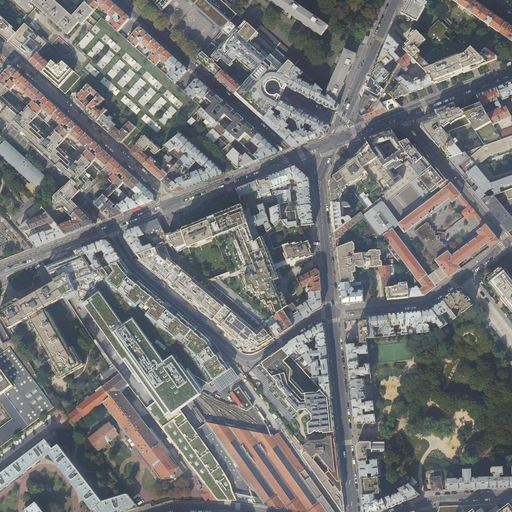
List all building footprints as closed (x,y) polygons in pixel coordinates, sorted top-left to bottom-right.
[(2,0),(25,20),(27,22),(16,33),(8,42),(18,52),(30,62),(42,50),(49,42),(52,45),(60,52),(57,55),(81,77),(88,84),(91,87),(100,95),(103,97),(105,100),(108,102),(112,106),(124,117),(130,122),(136,128),(145,136),(160,150),(165,146),(179,135),(181,133),(187,128),(183,125),(187,122),(191,117),(197,112),(201,108),(199,106),(199,105),(195,101),(193,99),(184,92),(175,84),(167,76),(164,73),(161,70),(156,66),(148,59),(145,56),(142,54),(140,52),(136,48),(127,40),(118,32),(110,24),(108,22),(104,19),(95,11),(90,6),(85,2),(83,0),(2,0)] [(110,0),(98,0),(97,2),(95,1),(90,6),(95,11),(100,5),(105,10),(104,10),(105,11),(106,11),(109,13),(116,5),(110,0)] [(129,0),(130,1),(130,0),(188,0),(222,31),(237,14),(221,0),(129,0)] [(170,0),(157,0),(154,4),(161,10),(170,0)] [(270,0),(322,36),(329,26),(291,0),(270,0)] [(403,13),(407,6),(408,6),(409,5),(409,4),(410,4),(410,3),(409,2),(410,0),(407,0),(406,2),(400,13),(405,15),(403,13)] [(422,10),(425,4),(425,5),(426,4),(425,3),(426,2),(425,0),(424,0),(410,0),(409,2),(410,3),(410,4),(409,4),(409,5),(408,6),(407,6),(403,13),(405,15),(416,21),(419,15),(421,16),(423,11),(422,10)] [(474,0),(473,0),(458,0),(457,2),(478,17),(485,8),(474,0)] [(0,5),(0,35),(2,37),(8,42),(16,33),(12,29),(14,28),(0,15),(0,9),(2,7),(0,5)] [(123,11),(116,5),(109,13),(113,17),(115,17),(115,20),(114,20),(110,24),(118,32),(129,19),(129,17),(123,11)] [(243,8),(238,14),(299,68),(304,73),(314,82),(318,77),(244,7),(243,8)] [(495,15),(485,8),(478,17),(485,22),(484,24),(485,25),(486,23),(488,24),(489,25),(499,32),(506,23),(495,15)] [(299,68),(238,14),(222,31),(205,49),(225,67),(227,69),(241,82),(244,84),(234,94),(255,113),(263,120),(272,110),(275,113),(279,100),(281,97),(280,97),(275,98),(271,97),(270,96),(269,95),(268,93),(268,90),(269,87),(270,85),(273,84),(275,83),(278,84),(280,85),(281,86),(282,88),(283,90),(284,91),(287,86),(299,68)] [(444,20),(452,27),(454,25),(446,16),(444,20)] [(464,54),(444,33),(448,28),(442,22),(441,23),(439,20),(422,36),(426,39),(417,48),(420,51),(419,53),(418,52),(418,53),(425,60),(430,66),(436,64),(436,63),(458,55),(458,56),(464,54)] [(511,26),(506,23),(499,32),(508,39),(507,41),(509,42),(510,40),(511,41),(511,26)] [(127,40),(136,48),(140,43),(140,42),(143,42),(143,44),(147,48),(154,39),(148,34),(141,28),(138,28),(127,40)] [(408,46),(404,50),(406,53),(408,54),(416,62),(419,66),(425,60),(418,53),(418,52),(419,53),(420,51),(417,48),(426,39),(422,36),(417,30),(412,35),(413,37),(409,40),(410,41),(407,45),(408,46)] [(385,43),(383,48),(393,59),(397,62),(400,59),(395,53),(395,52),(396,51),(396,50),(397,50),(399,45),(389,35),(385,43)] [(164,48),(154,39),(147,48),(145,50),(142,54),(145,56),(150,50),(153,53),(148,59),(156,66),(161,61),(165,65),(173,56),(164,48)] [(42,50),(30,62),(36,68),(42,73),(51,63),(50,62),(49,63),(46,60),(48,58),(45,56),(43,57),(41,55),(42,54),(42,55),(45,52),(52,45),(49,42),(42,50)] [(464,54),(458,56),(462,71),(463,73),(467,71),(475,68),(479,66),(478,65),(484,60),(479,55),(478,54),(471,47),(464,54)] [(384,68),(393,59),(383,48),(380,55),(377,62),(384,68)] [(479,55),(484,60),(487,63),(497,59),(497,56),(485,48),(479,55)] [(217,75),(225,67),(205,49),(198,57),(217,75)] [(328,91),(327,94),(336,102),(343,84),(352,65),(356,54),(345,49),(327,90),(328,91)] [(402,60),(400,59),(397,62),(399,65),(407,72),(409,69),(408,69),(406,68),(410,64),(409,63),(411,61),(414,64),(416,62),(408,54),(403,59),(402,60)] [(57,55),(51,63),(42,73),(48,78),(57,86),(65,94),(81,77),(57,55)] [(425,60),(419,66),(426,73),(431,80),(435,83),(443,80),(451,77),(458,74),(463,73),(462,71),(458,56),(458,55),(436,63),(436,64),(430,66),(425,60)] [(181,63),(173,56),(165,65),(170,69),(172,69),(172,72),(171,72),(167,76),(175,84),(186,71),(186,68),(181,63)] [(386,70),(384,68),(377,62),(376,66),(372,73),(371,77),(379,85),(385,91),(389,95),(400,83),(398,81),(391,74),(389,73),(386,70)] [(405,74),(407,72),(399,65),(391,74),(398,81),(400,79),(397,76),(401,71),(405,74)] [(14,77),(19,72),(16,69),(13,67),(9,67),(4,73),(0,77),(0,81),(6,86),(8,84),(6,82),(8,80),(9,81),(13,76),(14,77)] [(225,71),(227,69),(225,67),(217,75),(215,77),(225,86),(234,94),(244,84),(241,82),(239,84),(238,84),(237,83),(237,82),(229,74),(227,74),(226,73),(226,72),(225,71)] [(303,74),(304,73),(299,68),(287,86),(300,93),(314,100),(320,88),(317,85),(315,87),(313,86),(311,85),(308,84),(309,83),(306,81),(306,83),(304,82),(304,81),(304,80),(303,80),(303,79),(302,79),(301,79),(300,79),(298,78),(299,76),(300,76),(301,76),(302,75),(303,74)] [(25,78),(19,72),(14,77),(16,79),(13,82),(11,81),(8,84),(6,86),(9,88),(11,90),(16,85),(25,92),(32,84),(25,78)] [(407,72),(405,74),(400,79),(398,81),(400,83),(411,93),(423,88),(435,83),(431,80),(426,73),(422,77),(415,79),(407,72)] [(374,90),(379,85),(371,77),(367,86),(363,95),(370,97),(371,95),(374,91),(374,90)] [(196,79),(184,92),(193,99),(195,96),(196,95),(196,94),(199,93),(200,95),(204,99),(206,98),(212,91),(205,85),(199,79),(196,79)] [(20,112),(2,96),(9,88),(6,86),(0,81),(0,114),(2,115),(2,116),(6,120),(7,120),(12,124),(22,113),(20,112)] [(496,87),(501,96),(503,100),(508,98),(509,96),(511,95),(511,96),(511,98),(511,100),(511,81),(501,85),(496,87)] [(411,93),(400,83),(389,95),(393,99),(397,98),(406,94),(411,93)] [(39,90),(32,84),(25,92),(33,100),(28,106),(33,110),(38,104),(37,103),(39,100),(41,102),(46,96),(39,90)] [(91,87),(88,84),(75,99),(75,103),(79,106),(85,112),(92,104),(86,99),(88,98),(89,99),(90,97),(89,96),(91,94),(96,99),(100,95),(91,87)] [(385,91),(379,85),(374,90),(382,96),(383,94),(385,91)] [(497,98),(501,96),(496,87),(486,91),(477,95),(481,102),(481,103),(483,106),(495,101),(496,103),(495,103),(495,104),(496,107),(497,107),(498,107),(499,108),(487,114),(491,121),(493,125),(511,116),(509,112),(506,106),(502,108),(497,98)] [(327,94),(320,88),(314,100),(323,105),(334,110),(337,109),(338,108),(339,105),(336,102),(327,94)] [(239,142),(246,134),(253,140),(260,134),(248,123),(237,113),(225,103),(212,91),(206,98),(213,104),(206,112),(210,115),(218,123),(220,125),(221,124),(220,123),(223,119),(229,124),(232,121),(233,122),(226,130),(235,138),(239,142)] [(387,101),(374,91),(371,95),(378,100),(381,104),(387,101)] [(100,95),(96,99),(92,104),(85,112),(91,117),(97,122),(108,110),(105,108),(103,110),(101,109),(101,110),(99,108),(96,109),(96,107),(99,107),(100,106),(101,107),(102,106),(101,105),(105,100),(103,97),(100,95)] [(387,111),(381,104),(378,100),(371,95),(370,97),(363,95),(360,101),(353,117),(352,121),(355,124),(367,119),(381,114),(387,111)] [(462,110),(471,124),(485,145),(465,152),(450,158),(447,159),(452,165),(462,177),(472,189),(502,224),(511,236),(511,217),(494,195),(505,191),(508,199),(511,197),(511,134),(501,139),(498,132),(493,125),(491,121),(487,114),(483,106),(481,103),(481,102),(477,95),(461,101),(457,103),(462,110)] [(52,103),(46,96),(41,102),(42,103),(40,106),(38,104),(33,110),(38,115),(43,109),(44,110),(43,111),(48,116),(44,120),(47,123),(51,117),(59,109),(52,103)] [(393,99),(389,100),(387,101),(381,104),(387,111),(395,108),(401,106),(393,99)] [(203,104),(202,103),(199,105),(199,106),(201,108),(204,110),(210,103),(206,100),(203,104)] [(281,100),(281,101),(277,109),(282,112),(282,114),(280,117),(284,121),(288,124),(289,123),(287,122),(288,119),(289,119),(290,119),(291,118),(296,108),(289,105),(281,100)] [(451,105),(437,110),(451,131),(471,124),(462,110),(461,110),(460,108),(458,108),(455,104),(451,105)] [(69,219),(72,217),(80,208),(75,203),(73,199),(81,190),(83,192),(89,184),(90,185),(92,182),(92,181),(94,179),(85,170),(90,165),(90,164),(91,163),(87,160),(82,155),(75,162),(59,146),(64,141),(63,140),(65,139),(60,135),(55,130),(49,137),(32,122),(37,116),(38,115),(33,110),(28,106),(22,113),(12,124),(15,128),(17,129),(17,130),(23,135),(35,146),(50,160),(62,170),(66,174),(66,173),(69,176),(72,180),(71,181),(53,197),(54,200),(43,209),(47,213),(56,223),(57,224),(69,219)] [(112,106),(111,108),(108,110),(97,122),(103,128),(109,133),(114,127),(116,125),(118,124),(124,117),(112,106)] [(206,112),(204,110),(201,108),(197,112),(206,119),(210,115),(206,112)] [(301,111),(296,108),(291,118),(295,120),(294,121),(297,123),(298,126),(294,130),(295,131),(307,142),(311,141),(318,138),(316,133),(314,134),(311,132),(308,127),(306,124),(306,123),(308,120),(305,119),(307,114),(301,111)] [(66,115),(59,109),(51,117),(54,120),(53,121),(54,122),(55,121),(57,122),(56,123),(58,125),(59,124),(61,125),(56,130),(55,129),(54,130),(55,130),(60,135),(66,129),(64,128),(66,125),(68,126),(73,121),(66,115)] [(274,115),(275,113),(272,110),(263,120),(269,125),(275,131),(284,121),(280,117),(278,119),(274,115)] [(451,131),(437,110),(437,111),(438,115),(438,116),(430,119),(431,120),(423,123),(422,127),(432,139),(433,138),(442,149),(446,147),(447,146),(447,145),(452,141),(447,133),(451,131)] [(319,120),(307,114),(305,119),(308,120),(306,123),(306,124),(308,127),(309,127),(311,128),(312,126),(314,127),(311,132),(314,134),(316,133),(318,138),(324,136),(326,133),(327,132),(329,128),(328,124),(319,120)] [(49,137),(55,130),(54,130),(49,125),(44,130),(39,125),(44,120),(38,115),(37,116),(32,122),(49,137)] [(422,127),(423,123),(431,120),(430,119),(438,116),(438,115),(429,118),(430,120),(422,123),(420,127),(431,140),(432,139),(422,127)] [(214,127),(206,119),(203,122),(206,125),(205,125),(207,127),(208,127),(211,129),(214,127)] [(80,127),(73,121),(68,126),(70,128),(68,131),(66,129),(60,135),(65,139),(70,134),(75,138),(74,139),(75,140),(76,139),(79,142),(86,133),(80,127)] [(289,126),(288,124),(284,121),(275,131),(283,139),(292,146),(295,147),(299,146),(307,142),(295,131),(294,130),(289,126)] [(136,128),(130,122),(126,126),(125,126),(125,127),(124,127),(124,128),(124,129),(130,134),(136,128)] [(222,126),(220,125),(218,123),(214,127),(211,129),(204,137),(207,141),(212,145),(219,138),(226,130),(224,128),(222,126)] [(120,132),(114,127),(109,133),(113,138),(118,141),(118,142),(122,142),(130,134),(124,129),(121,131),(120,132)] [(511,127),(498,132),(501,139),(511,134),(511,127)] [(417,145),(415,142),(397,128),(395,129),(392,130),(407,153),(408,155),(410,158),(411,157),(413,160),(412,161),(414,163),(411,166),(419,176),(434,164),(429,159),(417,145)] [(392,130),(390,129),(386,130),(371,136),(365,138),(367,142),(396,184),(402,179),(399,175),(396,177),(394,177),(393,176),(393,175),(390,170),(394,167),(395,169),(402,164),(400,161),(403,159),(402,156),(403,156),(407,153),(392,130)] [(226,130),(219,138),(227,145),(229,144),(235,138),(226,130)] [(93,139),(86,133),(79,142),(81,144),(80,145),(82,146),(83,145),(88,150),(82,155),(87,160),(93,153),(91,152),(93,149),(95,151),(100,145),(93,139)] [(190,141),(181,133),(179,135),(165,146),(171,152),(176,147),(176,146),(177,145),(179,145),(178,146),(179,147),(178,148),(181,151),(190,141)] [(269,142),(260,134),(253,140),(252,142),(259,149),(254,155),(260,161),(268,157),(277,154),(278,150),(269,142)] [(145,136),(137,144),(144,150),(145,151),(148,146),(152,149),(150,151),(153,153),(150,156),(152,157),(161,150),(160,150),(145,136)] [(452,141),(447,145),(447,146),(446,147),(442,149),(450,157),(450,158),(465,152),(456,138),(452,141)] [(7,141),(5,144),(0,139),(0,153),(2,155),(31,182),(35,186),(45,175),(36,168),(27,159),(13,147),(7,141)] [(75,162),(82,155),(77,150),(76,149),(71,155),(66,150),(70,144),(69,143),(65,139),(63,140),(64,141),(59,146),(75,162)] [(199,150),(190,141),(181,151),(184,153),(185,153),(186,153),(187,153),(188,153),(189,154),(187,156),(186,155),(185,155),(180,160),(182,162),(185,165),(199,150)] [(361,149),(355,155),(364,168),(368,165),(370,169),(375,166),(376,167),(388,184),(387,185),(389,188),(396,184),(367,142),(361,149)] [(142,152),(144,150),(137,144),(132,150),(132,154),(138,160),(144,165),(150,160),(144,155),(145,154),(143,152),(142,153),(142,152)] [(241,155),(229,144),(227,145),(226,147),(221,151),(233,162),(232,163),(238,169),(260,161),(254,155),(247,149),(243,157),(241,156),(241,155)] [(106,151),(100,145),(95,151),(97,152),(94,155),(93,153),(87,160),(91,163),(92,164),(97,158),(102,163),(101,164),(102,165),(103,164),(106,166),(113,158),(106,151)] [(210,160),(199,150),(185,165),(191,167),(196,162),(196,161),(197,161),(204,167),(210,160)] [(31,182),(2,155),(0,156),(0,157),(30,184),(31,182)] [(375,183),(364,168),(355,155),(347,164),(340,171),(347,182),(348,183),(350,185),(351,187),(357,196),(364,192),(375,183)] [(200,174),(197,169),(193,168),(191,167),(185,165),(182,162),(180,160),(179,159),(176,156),(166,167),(171,171),(174,170),(176,171),(180,175),(181,178),(178,179),(176,181),(178,183),(185,189),(194,186),(203,183),(200,174)] [(419,176),(411,166),(414,163),(412,161),(413,160),(411,157),(410,158),(408,159),(402,164),(395,169),(399,175),(402,179),(396,184),(389,188),(382,194),(384,195),(380,198),(384,203),(416,178),(419,176)] [(120,164),(113,158),(106,166),(111,171),(110,172),(111,173),(112,172),(111,173),(113,174),(114,173),(114,174),(109,180),(112,182),(114,184),(120,178),(118,176),(120,174),(122,175),(127,170),(120,164)] [(151,159),(150,159),(150,160),(144,165),(153,173),(161,181),(168,174),(163,170),(158,165),(157,167),(154,165),(155,163),(151,159)] [(210,160),(204,167),(205,167),(207,169),(206,170),(205,169),(203,169),(202,169),(199,170),(199,169),(198,169),(198,167),(195,166),(194,167),(193,168),(197,169),(200,174),(203,183),(214,178),(224,174),(225,173),(210,160)] [(93,188),(105,176),(101,172),(94,166),(93,165),(92,164),(91,163),(90,164),(90,165),(85,170),(94,179),(92,181),(92,182),(90,185),(89,184),(83,192),(86,195),(93,188)] [(439,171),(434,164),(419,176),(416,178),(419,181),(421,179),(427,187),(425,189),(430,194),(439,186),(447,180),(439,171)] [(292,167),(286,169),(289,181),(293,179),(297,182),(298,186),(291,187),(292,189),(298,189),(310,188),(309,178),(304,174),(295,166),(292,167)] [(278,172),(269,176),(273,188),(282,185),(283,186),(285,185),(285,184),(287,183),(288,185),(285,187),(286,190),(290,190),(292,189),(291,187),(289,181),(286,169),(278,172)] [(133,176),(127,170),(122,175),(124,177),(121,180),(120,178),(114,184),(118,188),(119,189),(124,183),(129,187),(128,188),(129,189),(130,188),(133,191),(140,182),(133,176)] [(341,191),(350,185),(348,183),(347,182),(340,171),(334,178),(329,183),(329,189),(331,203),(341,203),(341,199),(343,194),(342,193),(341,191)] [(171,177),(168,174),(161,181),(167,186),(172,191),(179,192),(182,191),(185,189),(178,183),(176,185),(176,184),(175,183),(175,182),(174,182),(173,182),(174,181),(172,180),(172,181),(170,180),(171,179),(170,178),(171,177)] [(255,181),(262,199),(276,194),(275,191),(274,190),(273,188),(269,176),(262,178),(255,181)] [(499,240),(490,230),(475,212),(470,206),(455,188),(448,180),(447,180),(439,186),(442,190),(400,223),(396,219),(384,203),(380,198),(372,204),(366,209),(361,212),(365,217),(372,227),(377,233),(407,273),(410,271),(422,287),(420,289),(424,296),(455,273),(460,269),(457,265),(487,243),(490,247),(499,240)] [(262,199),(255,181),(246,185),(236,188),(243,206),(249,224),(256,242),(262,237),(259,235),(257,227),(265,224),(268,232),(272,228),(263,202),(259,204),(259,205),(258,206),(260,210),(261,212),(261,214),(254,216),(252,216),(251,213),(252,213),(250,208),(246,195),(254,192),(258,202),(262,201),(262,199)] [(133,191),(127,196),(128,197),(129,197),(131,200),(132,199),(140,207),(146,205),(155,201),(154,195),(148,189),(140,182),(133,191)] [(106,203),(109,200),(108,199),(113,193),(118,188),(114,184),(95,204),(110,219),(116,216),(124,213),(116,207),(114,208),(113,207),(114,205),(113,203),(111,202),(108,204),(106,203)] [(127,196),(119,189),(118,188),(113,193),(123,202),(119,205),(118,204),(118,205),(114,202),(113,203),(114,205),(116,207),(124,213),(132,210),(140,207),(132,199),(131,200),(129,197),(128,197),(127,196)] [(311,197),(310,188),(298,189),(299,195),(297,195),(297,198),(299,198),(300,206),(312,205),(311,197)] [(290,191),(290,190),(286,190),(282,191),(275,191),(276,194),(279,203),(291,202),(290,191)] [(372,204),(367,197),(369,195),(368,193),(366,195),(364,192),(357,196),(360,201),(361,202),(366,209),(372,204)] [(341,203),(331,203),(332,216),(334,232),(344,225),(342,223),(342,220),(345,220),(345,221),(347,223),(357,215),(353,210),(352,210),(352,215),(351,217),(350,216),(349,216),(348,216),(347,216),(347,217),(345,217),(344,208),(351,207),(348,203),(341,203)] [(280,205),(279,205),(271,209),(272,222),(275,226),(282,220),(280,205)] [(313,214),(312,205),(300,206),(300,210),(298,210),(299,219),(301,218),(302,225),(311,225),(314,224),(313,214)] [(220,215),(209,219),(216,237),(239,228),(249,224),(243,206),(234,209),(220,215)] [(84,213),(80,208),(72,217),(69,219),(70,220),(72,218),(75,221),(73,223),(72,221),(59,226),(67,235),(75,232),(80,230),(83,229),(89,226),(95,224),(89,218),(84,213)] [(282,219),(282,220),(288,227),(297,226),(295,210),(286,212),(287,219),(282,219)] [(361,212),(360,213),(357,215),(347,223),(344,225),(334,232),(334,233),(335,238),(335,239),(338,239),(345,234),(344,233),(365,217),(361,212)] [(56,223),(47,213),(44,215),(35,219),(33,220),(31,221),(29,220),(20,229),(25,234),(27,232),(35,229),(49,223),(52,226),(56,223)] [(151,221),(138,226),(144,235),(148,233),(154,243),(150,245),(152,249),(169,242),(166,236),(157,219),(151,221)] [(188,228),(182,230),(188,248),(216,237),(209,219),(203,222),(198,224),(197,223),(193,225),(193,226),(188,228)] [(275,226),(272,228),(268,232),(267,233),(263,236),(262,237),(273,265),(307,252),(307,251),(304,245),(306,244),(308,244),(301,225),(297,226),(288,227),(282,220),(275,226)] [(56,223),(52,226),(54,230),(46,233),(46,232),(45,232),(41,234),(40,232),(38,233),(38,231),(36,232),(35,229),(27,232),(25,234),(37,247),(43,245),(60,238),(67,235),(59,226),(57,224),(56,223)] [(249,224),(239,228),(241,235),(236,237),(240,247),(245,245),(256,272),(244,277),(246,280),(244,281),(247,288),(248,287),(249,290),(251,290),(252,293),(254,292),(256,296),(257,295),(259,299),(260,298),(262,302),(263,301),(265,304),(266,303),(268,307),(269,306),(271,310),(272,309),(274,312),(275,312),(276,314),(283,309),(287,307),(282,293),(278,294),(273,281),(279,279),(273,265),(262,237),(256,242),(249,224)] [(144,235),(138,226),(133,228),(127,231),(125,237),(136,255),(152,249),(150,245),(143,247),(142,246),(144,245),(142,240),(140,241),(138,237),(144,235)] [(377,233),(372,227),(363,234),(364,238),(377,233)] [(188,248),(182,230),(174,233),(166,236),(169,242),(174,251),(175,253),(182,259),(183,257),(191,255),(188,248)] [(30,250),(20,238),(17,240),(23,247),(22,248),(24,251),(30,250)] [(104,240),(95,243),(99,252),(100,254),(101,254),(100,252),(103,251),(105,255),(104,257),(110,266),(122,261),(121,260),(113,247),(110,241),(104,240)] [(380,266),(380,267),(382,267),(380,250),(368,251),(368,252),(362,253),(356,254),(354,254),(353,242),(337,248),(341,283),(351,282),(354,282),(353,273),(355,273),(354,266),(364,265),(364,268),(380,266)] [(83,248),(97,268),(98,270),(103,268),(98,261),(99,260),(98,259),(97,259),(95,256),(95,255),(96,255),(96,254),(95,254),(99,252),(95,243),(90,245),(83,248)] [(62,260),(76,280),(94,274),(92,270),(97,268),(83,248),(74,251),(76,254),(62,260)] [(213,380),(231,368),(203,335),(193,323),(138,281),(128,272),(122,261),(110,266),(111,269),(104,278),(134,303),(138,298),(148,307),(144,311),(174,335),(177,331),(187,340),(184,345),(191,350),(213,380)] [(51,264),(45,266),(65,295),(70,293),(64,285),(51,264)] [(382,267),(380,267),(381,277),(394,275),(394,274),(391,274),(391,272),(390,272),(389,266),(382,267)] [(511,280),(502,268),(488,279),(501,295),(511,308),(511,280)] [(321,291),(320,280),(319,272),(316,269),(298,279),(306,294),(309,292),(321,291)] [(394,275),(381,277),(383,288),(387,288),(391,287),(390,277),(394,277),(394,275)] [(43,308),(58,299),(65,295),(55,282),(51,284),(37,292),(23,300),(20,302),(19,299),(0,309),(0,312),(8,327),(13,325),(15,329),(17,328),(15,324),(31,315),(33,320),(32,321),(54,358),(51,360),(61,378),(82,366),(72,348),(69,350),(47,312),(46,313),(43,308)] [(351,286),(351,282),(341,283),(339,283),(340,292),(341,302),(344,304),(355,303),(363,302),(362,290),(358,290),(358,292),(354,292),(354,291),(355,291),(355,290),(354,289),(353,288),(352,287),(352,288),(351,286)] [(391,287),(387,288),(388,300),(393,299),(402,298),(409,297),(408,289),(407,283),(398,283),(398,285),(395,286),(395,287),(391,287)] [(418,288),(408,289),(409,297),(415,297),(424,296),(420,289),(418,288)] [(121,322),(96,290),(81,301),(136,379),(139,377),(144,374),(111,329),(121,322)] [(460,311),(459,311),(457,311),(455,313),(454,312),(453,313),(456,317),(471,306),(473,304),(468,298),(463,291),(456,290),(451,294),(444,300),(451,310),(453,308),(453,306),(455,306),(455,307),(455,308),(457,308),(458,308),(459,307),(460,307),(460,311)] [(322,296),(321,291),(309,292),(306,294),(307,296),(307,299),(310,299),(310,300),(297,308),(298,311),(303,319),(313,312),(321,307),(323,304),(322,296)] [(451,310),(444,300),(438,304),(432,309),(444,326),(447,323),(441,315),(446,311),(447,312),(453,319),(456,317),(453,313),(451,310)] [(293,303),(287,307),(283,309),(293,325),(298,322),(303,319),(298,311),(293,314),(293,316),(291,317),(289,313),(296,308),(293,303)] [(293,325),(283,309),(276,314),(274,316),(277,322),(284,332),(287,329),(293,325)] [(437,331),(444,326),(432,309),(429,310),(421,311),(423,332),(430,332),(429,325),(427,324),(428,322),(429,322),(432,322),(432,323),(433,323),(436,323),(439,326),(437,328),(436,327),(434,327),(433,328),(433,332),(437,331)] [(423,332),(421,311),(416,312),(405,313),(407,334),(412,333),(412,331),(411,329),(409,329),(409,327),(408,327),(408,326),(411,325),(411,323),(413,323),(416,323),(417,325),(416,326),(417,333),(423,332)] [(407,334),(405,313),(394,314),(388,315),(390,335),(407,334)] [(390,335),(388,315),(381,315),(367,317),(369,337),(375,337),(375,334),(376,334),(376,333),(376,332),(375,331),(375,329),(374,328),(374,327),(375,326),(375,327),(379,326),(379,327),(381,327),(381,326),(382,325),(383,326),(384,327),(383,328),(383,330),(382,331),(382,333),(383,333),(383,336),(390,335)] [(129,316),(121,322),(111,329),(144,374),(139,377),(165,414),(182,402),(185,399),(191,395),(196,391),(197,391),(196,389),(200,387),(180,360),(176,362),(170,353),(161,360),(129,316)] [(271,325),(277,322),(274,316),(265,321),(261,324),(268,331),(273,328),(271,325)] [(367,338),(369,337),(367,317),(366,317),(360,324),(361,342),(367,341),(367,338)] [(273,328),(268,331),(274,338),(279,335),(284,332),(277,322),(271,325),(273,328)] [(313,327),(303,334),(309,343),(310,343),(313,341),(313,340),(314,340),(314,338),(315,338),(315,337),(316,336),(318,334),(326,333),(325,327),(325,323),(321,322),(313,327)] [(326,333),(318,334),(316,336),(317,342),(316,342),(317,348),(327,347),(326,339),(326,333)] [(309,343),(303,334),(295,339),(283,347),(289,355),(295,361),(302,355),(311,350),(308,346),(307,346),(306,344),(308,343),(309,343)] [(0,447),(54,409),(14,338),(2,343),(0,338),(0,447)] [(369,360),(367,341),(361,342),(346,344),(347,354),(348,362),(359,361),(361,361),(361,357),(359,357),(358,357),(358,353),(360,353),(360,354),(366,353),(367,360),(369,360)] [(289,355),(283,347),(277,351),(272,355),(256,367),(262,374),(262,377),(267,383),(266,389),(292,417),(301,409),(307,409),(312,414),(312,419),(308,423),(309,434),(311,434),(316,430),(317,432),(319,431),(320,432),(323,431),(323,433),(334,432),(331,398),(329,398),(321,389),(317,393),(315,392),(306,391),(291,375),(292,367),(285,359),(289,355)] [(328,352),(327,347),(317,348),(313,348),(311,350),(302,355),(309,366),(312,364),(317,361),(314,357),(319,356),(319,360),(329,359),(328,352)] [(329,367),(329,359),(319,360),(317,360),(317,361),(312,364),(312,368),(311,368),(312,371),(313,370),(313,377),(330,375),(329,367)] [(360,367),(359,361),(348,362),(348,363),(348,370),(349,373),(350,380),(359,379),(359,375),(361,375),(365,375),(365,374),(370,373),(369,365),(369,363),(364,364),(365,367),(360,367)] [(331,386),(330,375),(313,377),(310,378),(317,384),(316,381),(320,381),(320,385),(322,387),(322,388),(321,389),(329,398),(331,398),(332,398),(331,386)] [(82,418),(83,419),(103,404),(117,423),(119,427),(124,434),(127,432),(141,451),(138,453),(142,457),(141,460),(145,465),(147,465),(159,480),(187,477),(171,456),(170,456),(149,430),(121,395),(120,394),(122,392),(128,387),(120,376),(102,390),(101,389),(95,393),(96,394),(76,410),(82,418)] [(371,382),(371,378),(359,379),(350,380),(350,389),(352,400),(362,399),(366,399),(365,392),(362,392),(362,390),(365,389),(364,383),(371,382)] [(232,391),(246,410),(250,408),(253,405),(239,387),(232,391)] [(372,400),(372,401),(365,402),(365,403),(362,403),(362,399),(352,400),(352,408),(353,416),(366,415),(366,411),(370,411),(370,410),(374,410),(373,398),(370,398),(371,399),(372,400)] [(250,485),(251,484),(251,485),(253,490),(252,490),(251,491),(253,494),(238,500),(248,502),(263,505),(275,508),(288,510),(296,511),(334,511),(323,495),(280,433),(274,434),(272,432),(265,431),(261,430),(251,428),(246,427),(238,426),(231,425),(225,424),(217,423),(211,422),(207,421),(196,405),(193,407),(207,426),(213,434),(250,485)] [(73,425),(82,418),(76,410),(67,417),(73,425)] [(375,423),(374,414),(366,415),(353,416),(354,419),(356,421),(358,423),(375,423)] [(299,451),(304,447),(303,446),(280,418),(277,420),(283,428),(284,429),(299,451)] [(115,430),(111,428),(108,424),(104,426),(97,432),(88,438),(99,452),(105,447),(104,446),(107,444),(117,436),(115,433),(116,432),(115,430)] [(213,434),(207,426),(206,427),(206,426),(205,426),(201,429),(196,432),(203,442),(213,434)] [(172,455),(151,429),(149,430),(170,456),(171,456),(172,455)] [(213,434),(203,442),(231,484),(238,500),(253,494),(251,491),(252,490),(253,490),(251,485),(251,484),(250,485),(213,434)] [(109,511),(110,511),(122,511),(128,510),(138,507),(132,500),(127,494),(102,502),(52,437),(49,436),(45,439),(46,441),(0,475),(0,490),(49,453),(93,509),(97,506),(101,511),(109,511)] [(341,493),(343,493),(337,444),(335,442),(335,438),(309,441),(303,446),(304,447),(306,450),(312,457),(329,478),(334,485),(338,489),(339,491),(341,493)] [(371,460),(371,442),(361,442),(357,446),(357,451),(358,461),(367,460),(371,460)] [(385,458),(384,442),(371,442),(371,460),(379,459),(385,458)] [(329,478),(312,457),(306,450),(301,453),(317,475),(320,481),(321,481),(332,496),(331,496),(335,502),(335,501),(342,511),(344,511),(343,500),(343,493),(341,493),(339,491),(337,492),(336,490),(338,489),(334,485),(333,486),(328,479),(329,478)] [(380,476),(379,459),(371,460),(371,464),(367,464),(367,460),(358,461),(359,469),(360,479),(361,478),(378,477),(380,476)] [(505,467),(505,466),(491,467),(491,468),(492,468),(493,476),(489,477),(489,488),(500,488),(510,487),(510,477),(500,477),(501,474),(504,474),(504,468),(505,467)] [(463,468),(463,477),(446,478),(446,480),(447,490),(456,490),(477,489),(489,488),(489,477),(472,477),(471,468),(463,468)] [(441,481),(440,476),(436,476),(435,470),(430,470),(427,471),(426,473),(425,474),(425,478),(429,479),(432,491),(441,491),(447,490),(446,480),(441,481)] [(379,493),(378,477),(361,478),(362,486),(363,495),(375,494),(377,493),(379,493)] [(402,479),(407,485),(399,488),(400,490),(400,491),(406,500),(414,497),(420,494),(403,477),(402,479)] [(217,500),(205,485),(204,486),(205,488),(206,490),(205,491),(201,494),(206,500),(208,499),(209,498),(211,500),(217,500)] [(388,496),(387,490),(383,493),(383,496),(382,498),(387,508),(396,504),(406,500),(400,491),(388,496)] [(376,500),(375,494),(363,495),(362,495),(363,505),(363,511),(378,511),(387,508),(382,498),(378,500),(377,499),(376,500)] [(43,511),(36,503),(27,510),(28,511),(43,511)] [(499,510),(495,504),(491,504),(475,504),(461,505),(448,506),(439,506),(439,507),(439,508),(439,509),(438,510),(438,511),(437,511),(511,511),(511,508),(508,503),(499,510)]
